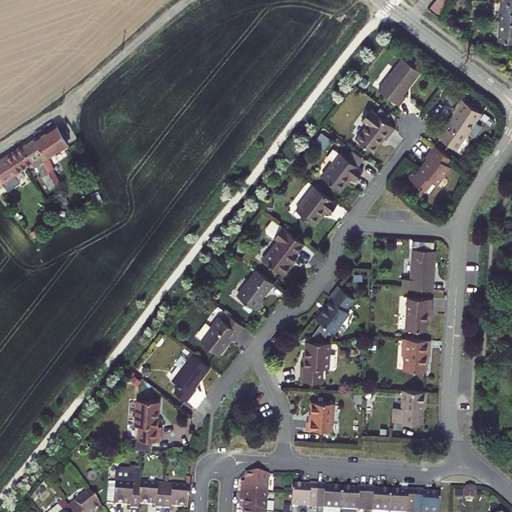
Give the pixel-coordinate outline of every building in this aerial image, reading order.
[(447,8),(436,0),(435,0),(431,6),(442,14),(447,8)] [(452,2),(448,0),(436,0),(447,8),(452,2)] [(511,0),(504,0),(503,16),(511,17),(511,0)] [(511,17),(503,16),(501,36),(511,37),(511,17)] [(405,95),(423,71),(405,58),(381,90),(402,105),(408,97),(405,95)] [(461,147),(485,110),(465,97),(460,103),(456,109),(456,110),(458,111),(443,135),(461,147)] [(453,107),(456,109),(460,103),(457,101),(454,101),(451,104),(453,107)] [(389,138),(398,126),(373,108),(365,118),(371,122),(359,138),(376,151),(387,137),(389,138)] [(58,125),(39,138),(49,156),(69,144),(58,125)] [(39,138),(24,146),(33,162),(39,171),(40,170),(51,188),(59,183),(52,172),(46,162),(51,159),(49,156),(39,138)] [(455,166),(451,163),(455,157),(438,144),(430,156),(431,157),(434,159),(429,166),(427,166),(425,169),(423,168),(420,166),(413,177),(435,192),(441,183),(443,184),(455,166)] [(33,162),(24,146),(0,161),(0,170),(0,171),(0,186),(7,182),(6,180),(33,162)] [(325,176),(343,189),(349,181),(353,175),(355,177),(358,179),(366,169),(364,167),(350,156),(337,147),(331,155),(337,160),(325,176)] [(356,148),(350,156),(364,167),(370,159),(356,148)] [(434,159),(431,157),(423,168),(425,169),(427,166),(429,166),(434,159)] [(51,159),(46,162),(52,172),(57,169),(51,159)] [(333,213),(340,203),(317,186),(300,210),(318,223),(324,214),(328,209),(330,211),(333,213)] [(300,253),(308,242),(277,219),(270,228),(271,232),(281,240),(267,258),(288,274),(302,255),(300,253)] [(415,278),(408,277),(408,287),(437,288),(439,249),(417,248),(415,278)] [(259,269),(240,294),(242,296),(261,270),(259,269)] [(277,282),(261,270),(242,296),(261,309),(268,300),(267,299),(265,298),(277,282)] [(265,298),(267,299),(278,283),(277,282),(265,298)] [(348,308),(357,297),(341,285),(333,297),(335,299),(321,319),(339,332),(354,312),(348,308)] [(437,311),(437,297),(413,296),(411,328),(431,329),(432,318),(432,311),(435,311),(437,311)] [(270,301),(268,300),(261,309),(262,311),(270,301)] [(238,338),(247,326),(231,314),(227,320),(222,317),(204,341),(222,354),(235,336),(238,338)] [(434,353),(434,339),(408,337),(407,354),(410,354),(409,369),(431,370),(431,360),(432,353),(434,353)] [(333,368),(334,342),(310,341),(309,365),(305,365),(305,381),(326,382),(327,368),(333,368)] [(199,388),(214,367),(197,354),(191,362),(186,369),(176,382),(183,387),(178,394),(190,402),(200,389),(199,388)] [(179,364),(186,369),(191,362),(185,357),(179,364)] [(431,403),(432,390),(408,389),(407,406),(399,406),(399,421),(428,423),(429,408),(429,403),(431,403)] [(161,427),(163,402),(141,401),(140,416),(137,416),(137,427),(143,427),(142,441),(156,442),(163,442),(164,427),(161,427)] [(335,430),(337,402),(316,401),(315,413),(314,421),(311,420),(311,429),(335,430)] [(156,450),(156,442),(142,441),(140,441),(139,449),(156,450)] [(241,493),(267,494),(268,474),(246,472),(245,484),(242,483),(241,493)] [(311,482),(311,485),(293,484),(292,506),(317,507),(319,483),(311,482)] [(341,511),(342,509),(343,486),(327,485),(328,483),(319,483),(317,507),(325,508),(324,511),(341,511)] [(465,496),(474,497),(475,484),(465,484),(465,496)] [(142,511),(142,506),(143,487),(111,485),(110,507),(134,508),(134,510),(142,511)] [(143,485),(143,487),(142,506),(159,507),(159,510),(167,510),(168,486),(143,485)] [(342,509),(366,510),(367,485),(359,485),(359,487),(343,486),(342,509)] [(390,511),(392,489),(375,488),(375,486),(367,485),(366,510),(374,510),(373,511),(390,511)] [(192,509),(194,487),(168,486),(167,510),(176,511),(176,508),(192,509)] [(408,488),(408,490),(392,489),(390,511),(402,511),(414,511),(416,488),(408,488)] [(424,491),(424,488),(416,488),(414,511),(439,511),(440,492),(424,491)] [(252,511),(265,511),(267,494),(241,493),(240,502),(244,502),(243,511),(252,511)] [(103,511),(106,510),(92,494),(73,510),(74,511),(103,511)]
